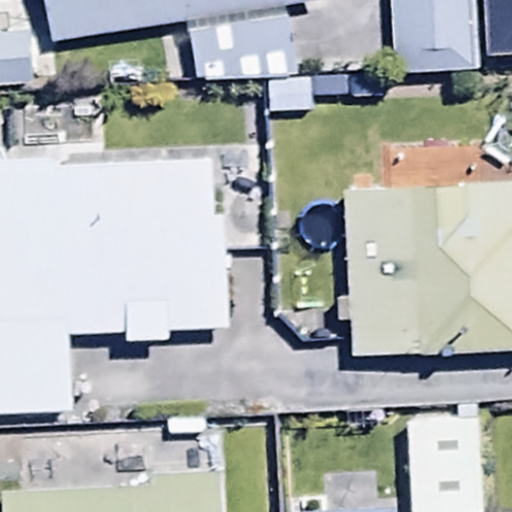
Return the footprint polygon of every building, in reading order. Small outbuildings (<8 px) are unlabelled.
[(48,0),(54,42),(191,23),(200,84),(303,81),(291,7),(324,2),(323,0),(48,0)] [(474,74),(472,0),(389,0),(392,77),(474,74)] [(511,0),(472,0),(474,74),(511,73),(511,0)] [(34,35),(0,35),(0,84),(35,84),(34,35)] [(222,155),(0,159),(0,417),(80,416),(79,335),(170,339),(169,330),(233,329),(231,214),(224,214),(222,155)] [(345,324),(356,323),(359,360),(511,351),(511,183),(349,193),(355,298),(344,299),(345,324)] [(472,367),(402,373),(411,488),(481,483),(472,367)] [(2,511),(216,511),(215,437),(1,441),(2,511)]
